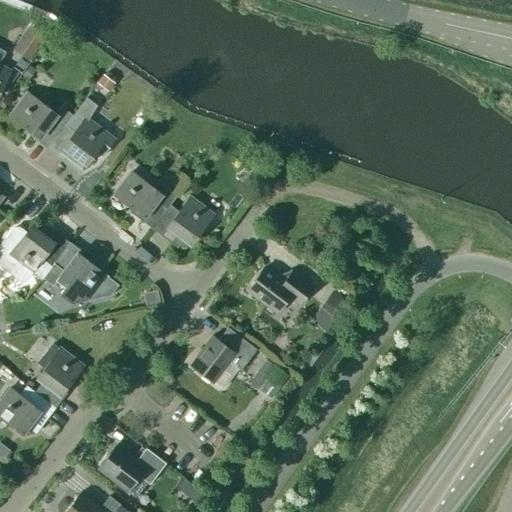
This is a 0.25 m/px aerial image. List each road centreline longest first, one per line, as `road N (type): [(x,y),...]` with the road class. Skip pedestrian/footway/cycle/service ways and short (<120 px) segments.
road 1 (residential): [(189,296),(272,190),(288,188),(388,211),(437,271)]
road 2 (unclassified): [(250,511),(412,288),(437,271)]
road 3 (residential): [(189,296),(0,151)]
road 4 (trunk): [(511,368),(409,511)]
road 5 (residential): [(7,511),(78,419),(121,389)]
road 6 (tertiary): [(511,38),(347,0)]
